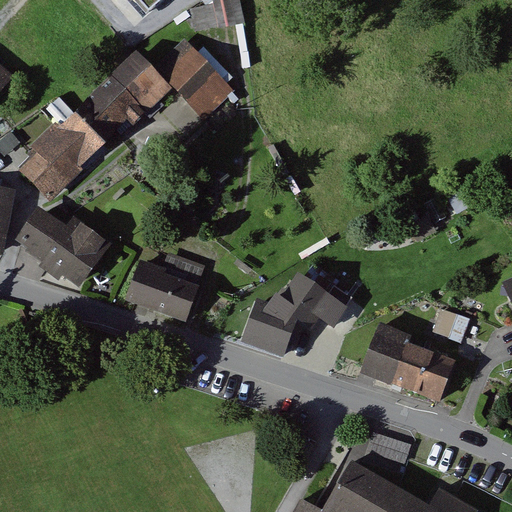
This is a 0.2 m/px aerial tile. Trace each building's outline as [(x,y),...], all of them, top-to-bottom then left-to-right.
[(150,0),(162,13),(176,0),(150,0)] [(241,0),(199,0),(191,2),(199,34),(247,22),(241,0)] [(0,101),(34,61),(3,35),(0,37),(0,101)] [(156,73),(173,90),(202,119),(233,89),(187,43),(156,73)] [(40,153),(44,157),(28,173),(57,203),(73,187),(173,90),(156,73),(140,56),(40,153)] [(0,256),(9,258),(20,194),(0,190),(0,256)] [(49,213),(25,244),(86,290),(116,251),(87,229),(80,237),(49,213)] [(142,264),(129,304),(193,324),(205,284),(142,264)] [(332,300),(305,280),(278,315),(259,306),(241,344),(286,366),(305,336),(332,300)] [(441,309),(436,334),(465,340),(470,315),(441,309)] [(379,328),(362,374),(440,402),(453,364),(406,347),(409,339),(379,328)] [(486,511),(491,503),(456,482),(439,510),(356,462),(327,511),(323,511),(305,501),(299,511),(486,511)]
